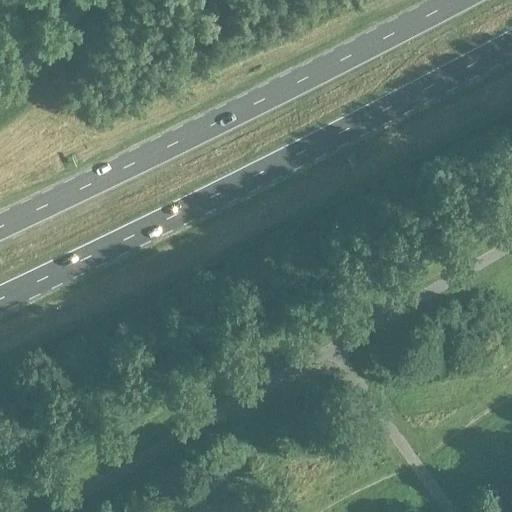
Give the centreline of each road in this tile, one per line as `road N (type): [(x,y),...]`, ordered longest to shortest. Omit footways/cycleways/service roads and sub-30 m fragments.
road 1 (trunk): [(0,302),(511,42)]
road 2 (trunk): [(454,0),(0,227)]
